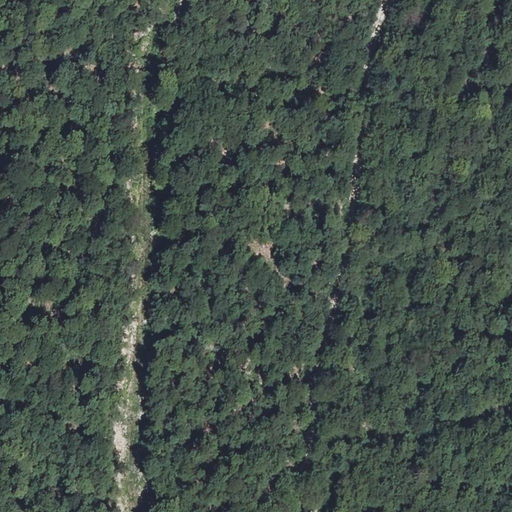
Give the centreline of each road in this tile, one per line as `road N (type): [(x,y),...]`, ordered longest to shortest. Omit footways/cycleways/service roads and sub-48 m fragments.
road 1 (track): [(307,511),(308,440),(358,195),(364,98),(390,0)]
road 2 (track): [(134,511),(148,82),(170,0)]
